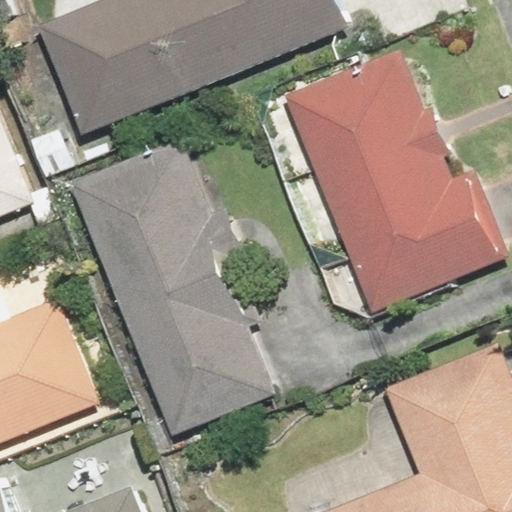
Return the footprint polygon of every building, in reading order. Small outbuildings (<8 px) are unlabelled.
[(123,0),(48,31),(93,139),(360,28),(348,0),(123,0)] [(412,51),(301,97),(393,315),(511,265),(511,220),(491,171),(467,181),(457,158),(467,154),(448,108),(438,112),(412,51)] [(0,226),(50,206),(7,101),(0,104),(0,226)] [(194,141),(86,186),(192,439),(300,394),(245,264),(264,256),(243,206),(224,213),(194,141)] [(0,447),(114,400),(72,299),(0,329),(0,447)] [(436,475),(346,511),(511,511),(511,344),(401,391),(436,475)] [(31,511),(15,471),(0,477),(0,511),(158,511),(146,483),(75,511),(31,511)]
